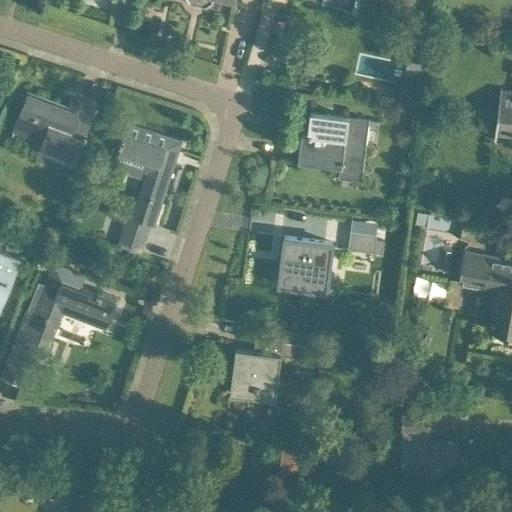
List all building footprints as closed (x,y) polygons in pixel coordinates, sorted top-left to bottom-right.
[(29,91),(14,130),(42,140),(39,148),(75,161),(96,107),(72,98),(69,107),(29,91)] [(511,92),(500,91),(493,143),(494,143),(495,135),(511,137),(510,145),(511,145),(511,92)] [(362,180),(370,116),(312,109),(309,130),(303,129),(299,160),(340,166),(339,177),(362,180)] [(130,120),(119,150),(114,165),(141,175),(143,168),(148,169),(133,215),(129,214),(119,243),(142,251),(152,222),(155,223),(183,138),(130,120)] [(456,217),(417,210),(415,223),(426,225),(426,227),(453,232),(456,217)] [(456,217),(453,232),(468,235),(472,215),(456,212),(456,217)] [(353,216),(348,248),(384,253),(386,239),(376,237),(379,220),(353,216)] [(287,235),(280,282),(326,288),(332,241),(287,235)] [(0,306),(21,254),(0,245),(0,306)] [(511,262),(463,254),(457,287),(495,295),(492,314),(488,333),(502,335),(502,338),(508,339),(508,337),(511,337),(511,262)] [(117,297),(82,283),(86,274),(54,261),(40,294),(34,292),(26,313),(33,315),(21,345),(47,354),(64,309),(106,325),(117,297)] [(236,345),(230,391),(276,397),(282,352),(309,355),(311,343),(256,336),(254,348),(236,345)] [(402,412),(403,445),(400,445),(400,459),(417,459),(417,474),(456,474),(456,445),(432,445),(431,411),(402,412)] [(281,447),(280,468),(308,470),(310,449),(281,447)] [(72,511),(97,511),(96,503),(106,501),(102,478),(69,483),(67,471),(43,475),(46,493),(69,490),(72,511)]
